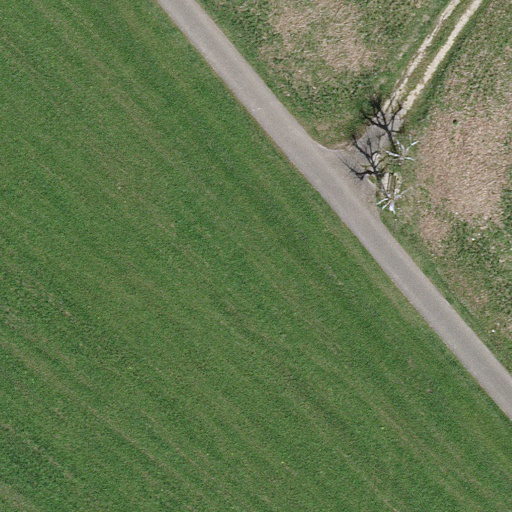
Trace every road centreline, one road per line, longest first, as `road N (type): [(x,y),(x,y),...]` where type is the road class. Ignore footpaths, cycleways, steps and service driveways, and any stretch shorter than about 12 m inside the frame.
road 1 (track): [(511,398),(169,0)]
road 2 (track): [(341,204),(458,0)]
